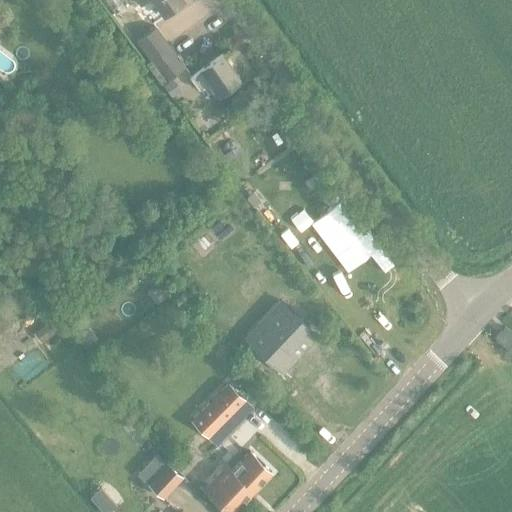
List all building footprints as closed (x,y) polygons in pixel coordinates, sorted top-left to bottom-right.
[(137,0),(141,4),(145,0),(153,0),(164,14),(183,0),(137,0)] [(137,40),(151,58),(169,44),(163,36),(157,26),(137,40)] [(169,44),(151,58),(165,79),(184,65),(171,46),(169,44)] [(190,76),(199,88),(210,80),(219,93),(240,77),(222,53),(190,76)] [(163,84),(172,96),(181,89),(172,77),(163,84)] [(144,82),(126,95),(132,104),(150,90),(144,82)] [(314,172),(305,179),(311,187),(320,180),(314,172)] [(254,190),(247,195),(254,204),(261,199),(254,190)] [(282,300),(247,337),(282,369),(293,357),(316,332),(293,311),(294,311),(282,300)] [(81,317),(69,328),(83,346),(96,335),(81,317)] [(52,332),(50,329),(46,323),(45,323),(36,329),(43,339),(52,332)] [(496,334),(506,345),(511,339),(511,333),(505,326),(496,334)] [(228,382),(191,419),(208,435),(217,444),(228,433),(219,424),(245,398),(228,382)] [(250,450),(235,466),(256,486),(271,470),(250,450)] [(147,482),(163,496),(183,475),(168,461),(147,482)] [(231,511),(256,486),(235,466),(232,469),(226,464),(204,486),(231,511)] [(90,496),(103,511),(106,511),(116,504),(101,487),(90,496)]
